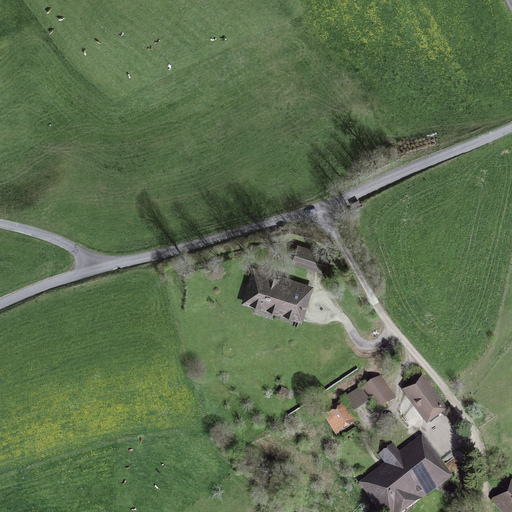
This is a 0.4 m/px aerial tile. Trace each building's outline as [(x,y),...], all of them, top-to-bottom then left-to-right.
[(300,247),(295,261),(324,271),(329,256),(300,247)] [(300,318),(308,293),(284,285),(285,280),(263,273),(262,278),(254,276),(247,300),(300,318)] [(378,409),(395,397),(382,378),(364,389),(378,409)] [(408,392),(428,421),(442,411),(422,382),(408,392)] [(354,411),(369,401),(361,389),(346,399),(354,411)] [(322,415),(336,435),(356,421),(342,401),(322,415)] [(369,486),(389,511),(395,511),(426,488),(432,496),(452,478),(421,436),(400,453),(393,444),(375,458),(386,473),(369,486)] [(509,511),(511,511),(511,481),(493,499),(498,504),(499,502),(509,511)]
